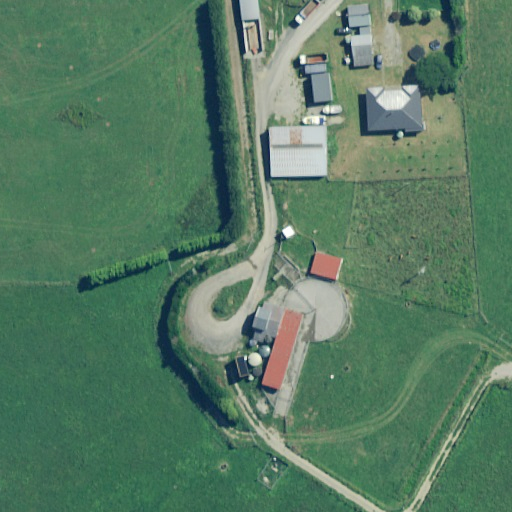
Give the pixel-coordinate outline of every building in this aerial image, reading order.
[(264,52),(261,17),(243,18),(246,54),(264,52)] [(372,28),(360,29),(361,37),(352,37),(354,67),(375,66),(372,28)] [(333,101),(331,74),(314,75),(315,103),(333,101)] [(424,131),(422,87),(368,89),(370,131),(405,130),(405,132),(424,131)] [(326,144),(325,128),(271,129),(271,145),(272,177),(326,176),(326,144)] [(290,224),(281,230),(287,240),(297,234),(290,224)] [(343,260),(316,253),(311,274),(338,280),(343,260)] [(262,302),(253,331),(254,331),(253,338),(251,338),(250,339),(249,340),(248,341),(248,343),(248,345),(249,346),(250,347),(251,348),(253,348),(254,348),(256,347),(257,346),(258,345),(258,343),(258,342),(265,344),(266,335),(277,338),(262,385),(281,390),(304,315),(262,302)] [(270,409),(256,386),(245,393),(259,415),(270,409)]
